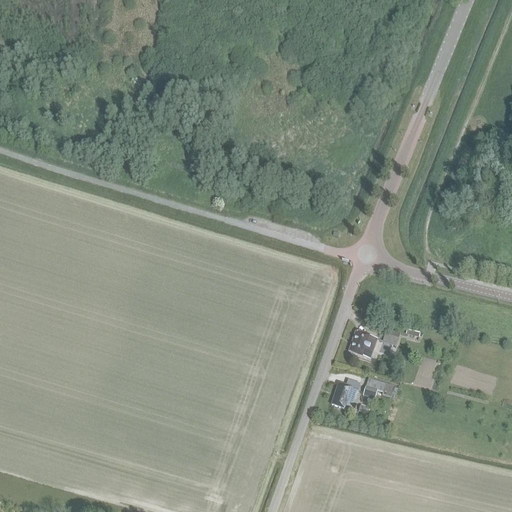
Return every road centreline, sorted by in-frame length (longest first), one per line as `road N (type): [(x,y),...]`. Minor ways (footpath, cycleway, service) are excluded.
road 1 (unclassified): [(274,511),(350,290),(374,249)]
road 2 (tertiary): [(374,249),(373,227),(466,0)]
road 3 (unclassified): [(374,249),(323,249),(222,219)]
road 4 (tertiary): [(511,297),(398,269),(374,249)]
